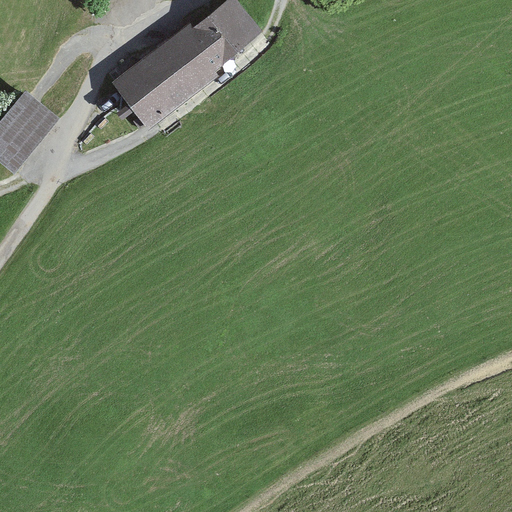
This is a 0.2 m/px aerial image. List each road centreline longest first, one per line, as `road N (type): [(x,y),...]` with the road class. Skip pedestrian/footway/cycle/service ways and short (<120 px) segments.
road 1 (track): [(511,360),(471,375),(267,511)]
road 2 (unclassified): [(57,166),(101,69),(120,48),(201,0)]
road 3 (track): [(0,258),(57,166),(0,190)]
